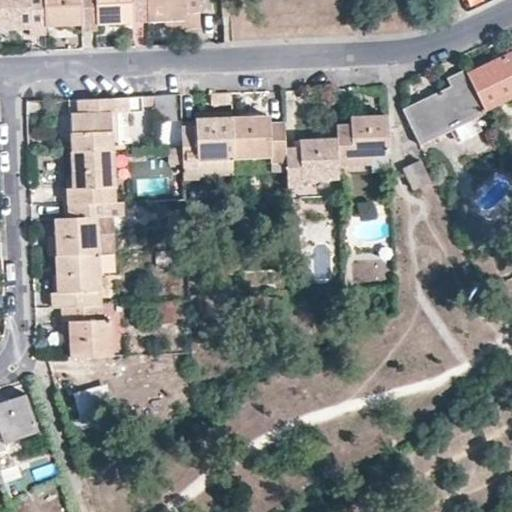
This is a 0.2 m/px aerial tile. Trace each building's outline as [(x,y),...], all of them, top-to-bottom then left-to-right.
[(41,0),(0,0),(0,26),(28,26),(29,34),(43,34),(42,25),(41,0)] [(80,30),(95,30),(94,23),(93,0),(41,0),(42,25),(80,24),(80,30)] [(131,15),(146,15),(145,0),(93,0),(94,23),(131,22),(131,15)] [(145,0),(146,15),(146,21),(166,20),(183,20),(183,12),(198,11),(197,0),(145,0)] [(183,20),(166,20),(166,29),(199,28),(198,11),(183,12),(183,20)] [(511,42),(511,50),(466,72),(484,111),(511,97),(511,41),(511,42)] [(451,85),(402,109),(420,146),(450,130),(475,118),(485,113),(484,111),(466,72),(464,68),(447,77),(451,85)] [(230,104),(229,92),(209,93),(210,105),(230,104)] [(175,120),(174,95),(157,95),(158,121),(175,120)] [(68,98),(71,150),(111,149),(128,148),(127,113),(115,114),(114,96),(68,98)] [(126,96),(114,96),(115,114),(127,113),(126,96)] [(230,117),(232,157),(268,155),(268,161),(283,160),(283,148),(282,122),(267,122),(267,115),(230,117)] [(351,157),(388,156),(386,115),(349,117),(349,126),(335,126),(335,138),(336,163),(351,163),(351,157)] [(181,147),(182,164),(196,164),(196,158),(232,157),(230,117),(194,118),(195,125),(180,125),(181,147)] [(481,130),(475,118),(450,130),(457,142),(481,130)] [(284,195),(337,194),(336,163),(335,138),(297,138),(297,148),(283,148),(283,160),(284,195)] [(165,148),(131,150),(133,176),(166,174),(165,148)] [(65,187),(66,202),(105,201),(104,186),(113,185),(111,149),(71,150),(72,187),(65,187)] [(198,175),(232,175),(232,157),(196,158),(196,164),(182,164),(183,181),(198,180),(198,175)] [(419,160),(403,168),(412,186),(428,179),(419,160)] [(104,186),(105,201),(113,201),(113,185),(104,186)] [(55,255),(97,254),(96,216),(106,216),(105,201),(66,202),(67,217),(54,218),(55,239),(55,255)] [(105,201),(106,216),(114,215),(113,201),(105,201)] [(45,239),(46,256),(55,255),(55,239),(45,239)] [(51,307),(60,307),(99,305),(97,254),(55,255),(56,274),(57,293),(50,293),(51,307)] [(69,357),(110,356),(108,320),(100,320),(99,305),(60,307),(60,321),(67,321),(69,357)] [(71,395),(78,431),(109,425),(103,390),(71,395)] [(0,454),(5,453),(3,447),(37,436),(24,398),(0,405),(0,454)]
